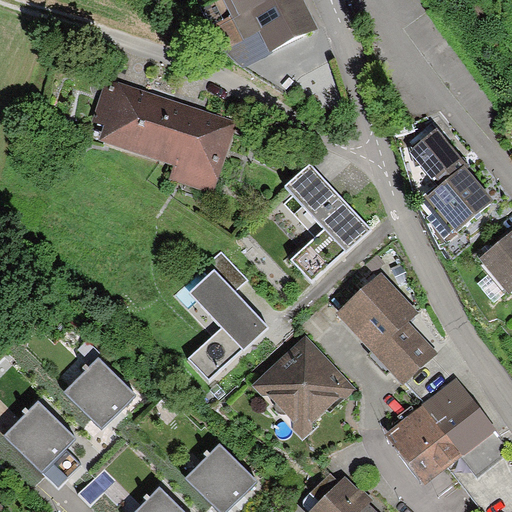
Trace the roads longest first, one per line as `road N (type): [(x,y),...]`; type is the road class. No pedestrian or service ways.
road 1 (residential): [(378,152),(339,147),(185,60),(46,12)]
road 2 (residential): [(378,152),(473,356),(511,411)]
road 3 (residential): [(376,0),(511,175)]
road 4 (residential): [(433,511),(376,441),(371,394),(323,336)]
road 5 (residential): [(323,0),(378,152)]
